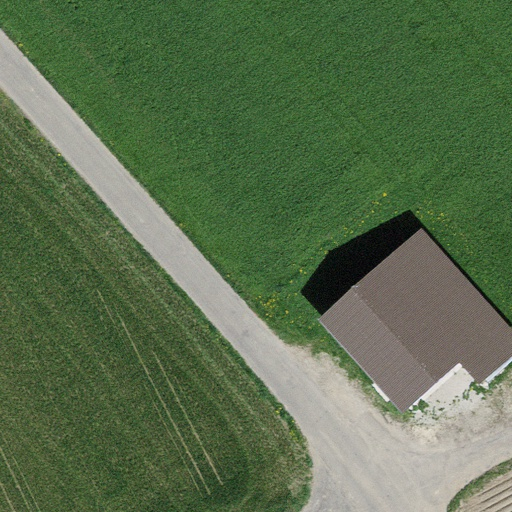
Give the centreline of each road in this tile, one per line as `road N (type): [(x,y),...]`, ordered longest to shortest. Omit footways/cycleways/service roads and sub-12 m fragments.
road 1 (unclassified): [(0,57),(387,496)]
road 2 (unclassified): [(387,496),(511,443)]
